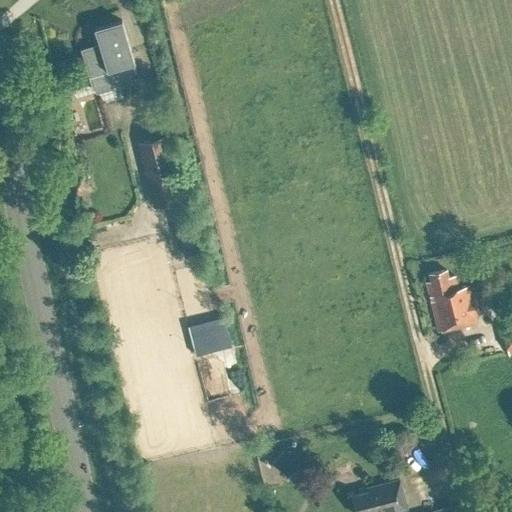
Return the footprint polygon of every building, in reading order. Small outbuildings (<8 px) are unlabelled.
[(93,87),(114,81),(110,67),(133,60),(120,17),(93,25),(98,42),(81,47),(93,87)] [(174,153),(169,132),(136,140),(152,205),(181,198),(181,197),(188,195),(178,152),(174,153)] [(448,275),(446,267),(429,271),(431,279),(426,280),(438,329),(477,319),(468,284),(458,286),(455,273),(448,275)] [(225,346),(217,316),(187,323),(195,353),(225,346)] [(511,352),(511,318),(500,321),(508,354),(511,352)] [(300,460),(284,446),(271,462),(287,475),(300,460)] [(368,511),(382,511),(406,506),(399,477),(367,485),(368,489),(352,493),(356,511),(365,511),(369,511),(368,511)]
